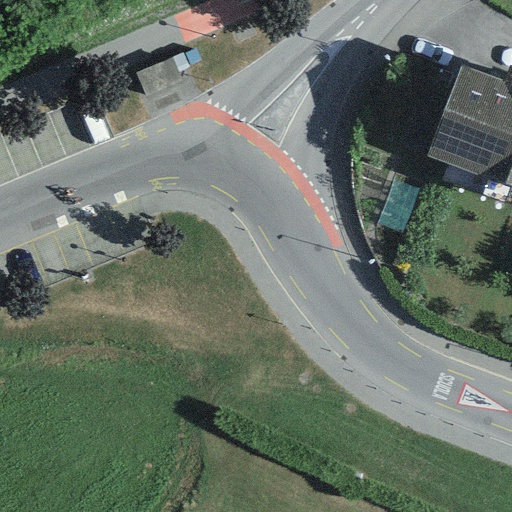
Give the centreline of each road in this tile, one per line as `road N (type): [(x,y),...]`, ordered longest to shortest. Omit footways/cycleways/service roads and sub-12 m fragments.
road 1 (residential): [(511,414),(423,379),(369,343),(298,242)]
road 2 (residential): [(298,242),(308,133),(385,0)]
road 3 (residential): [(385,0),(329,19),(183,151)]
